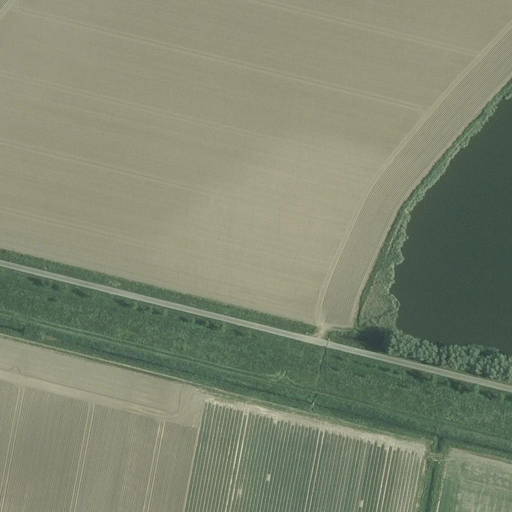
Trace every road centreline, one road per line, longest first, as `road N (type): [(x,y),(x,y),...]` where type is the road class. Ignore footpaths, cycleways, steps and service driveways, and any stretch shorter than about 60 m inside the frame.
road 1 (unclassified): [(511,392),(0,267)]
road 2 (track): [(511,441),(0,317)]
